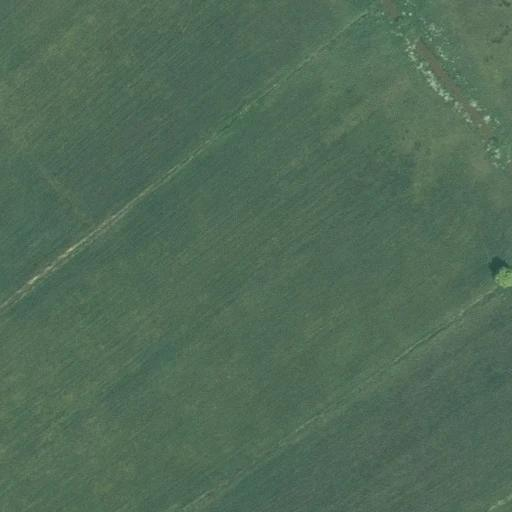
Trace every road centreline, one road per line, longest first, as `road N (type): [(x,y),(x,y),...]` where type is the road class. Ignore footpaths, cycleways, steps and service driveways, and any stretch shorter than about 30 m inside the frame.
road 1 (track): [(0,344),(198,187),(229,142),(239,62),(256,46),(316,37)]
road 2 (unknown): [(316,37),(431,22),(447,14),(450,0)]
